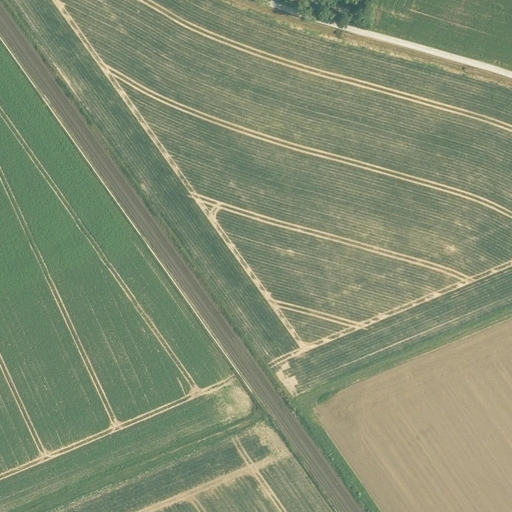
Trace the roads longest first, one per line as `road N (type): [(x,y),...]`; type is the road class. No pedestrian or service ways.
road 1 (track): [(265,0),(511,75)]
road 2 (track): [(251,424),(43,511)]
